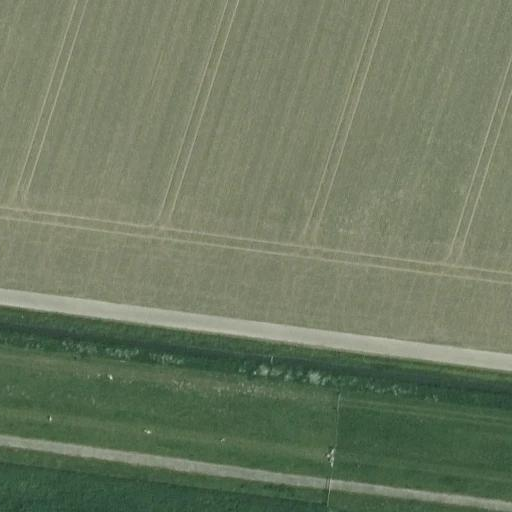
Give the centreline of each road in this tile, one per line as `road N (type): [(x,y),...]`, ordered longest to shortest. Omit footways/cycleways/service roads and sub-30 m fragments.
road 1 (track): [(0,358),(511,422)]
road 2 (track): [(511,476),(0,415)]
road 3 (track): [(0,454),(435,511)]
